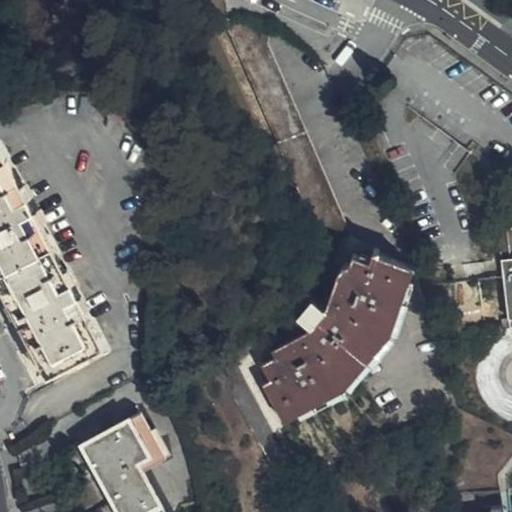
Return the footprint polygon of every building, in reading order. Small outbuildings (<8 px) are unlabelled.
[(256,91),(328,249),(342,244),(349,240),(266,45),(270,32),(227,23),(236,43),(256,91)] [(104,348),(0,150),(0,286),(47,377),(104,348)] [(342,244),(328,249),(319,275),(330,279),(342,244)] [(392,334),(415,267),(380,255),(380,251),(375,250),(372,261),(354,255),(351,264),(347,263),(346,268),(349,270),(334,315),(327,310),(324,312),(312,302),(299,319),(311,330),(309,332),(276,352),(278,359),(263,367),(271,383),(265,387),(284,423),(347,388),(392,334)] [(164,511),(137,462),(161,449),(140,412),(81,445),(120,511),(164,511)]
